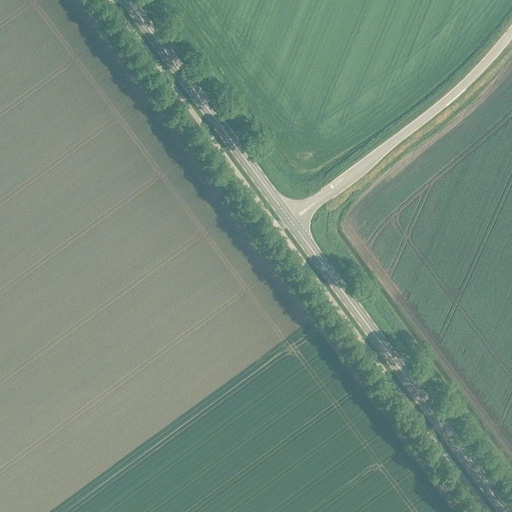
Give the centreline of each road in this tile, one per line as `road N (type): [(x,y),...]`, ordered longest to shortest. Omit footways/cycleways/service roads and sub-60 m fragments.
road 1 (secondary): [(501,511),(290,221)]
road 2 (secondary): [(290,221),(118,0)]
road 3 (unclassified): [(317,200),(459,88),(511,30)]
